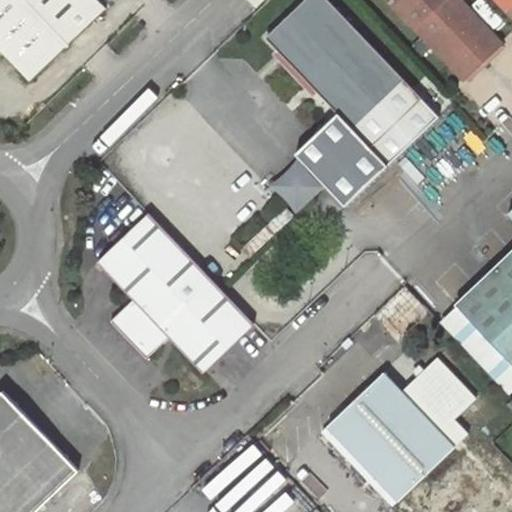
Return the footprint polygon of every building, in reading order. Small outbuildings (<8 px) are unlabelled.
[(96,0),(0,0),(0,45),(33,80),(106,10),(96,0)] [(439,116),(423,99),(328,0),(306,0),(266,39),(339,114),(296,155),(345,206),(439,116)] [(460,0),(399,0),(394,5),(464,78),(501,43),(460,0)] [(511,0),(495,0),(511,17),(511,0)] [(511,218),(511,252),(457,305),(511,362),(511,210),(508,214),(511,218)] [(150,214),(98,263),(134,300),(112,321),(148,360),(170,338),(204,373),(256,325),(150,214)] [(352,340),(344,347),(348,350),(355,344),(352,340)] [(365,341),(333,366),(350,386),(381,360),(365,341)] [(386,372),(330,426),(402,501),(470,433),(456,419),(477,399),(437,359),(404,390),(386,372)] [(0,511),(34,511),(80,469),(4,390),(0,393),(0,511)]
